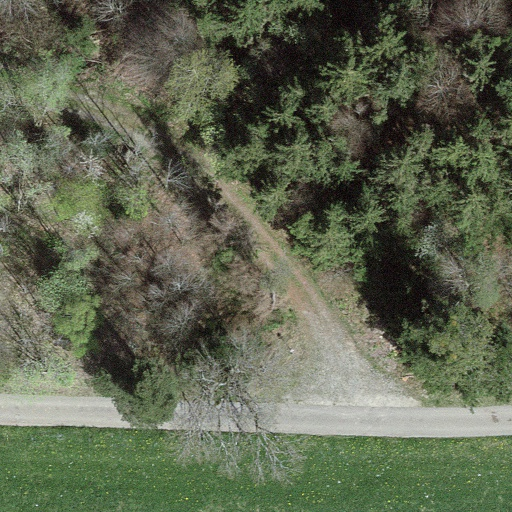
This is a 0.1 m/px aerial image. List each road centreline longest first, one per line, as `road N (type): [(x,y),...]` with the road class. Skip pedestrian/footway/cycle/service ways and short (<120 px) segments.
road 1 (track): [(371,433),(339,335),(139,122),(0,98)]
road 2 (unclassified): [(511,428),(430,435),(0,422)]
